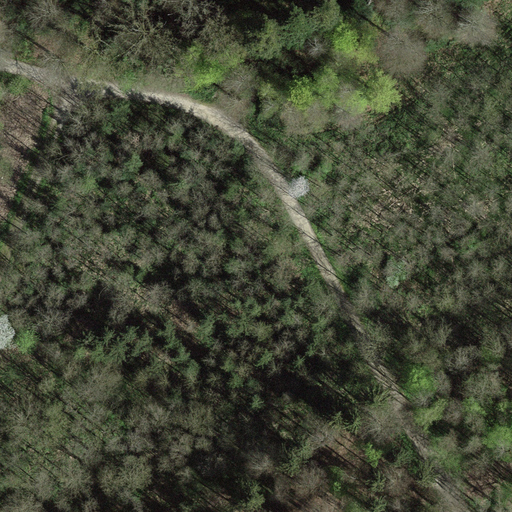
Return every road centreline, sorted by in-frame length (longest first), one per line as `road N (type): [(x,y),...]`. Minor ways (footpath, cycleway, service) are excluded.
road 1 (track): [(74,81),(198,108),(245,139),(281,181),(455,511)]
road 2 (track): [(0,270),(74,81)]
